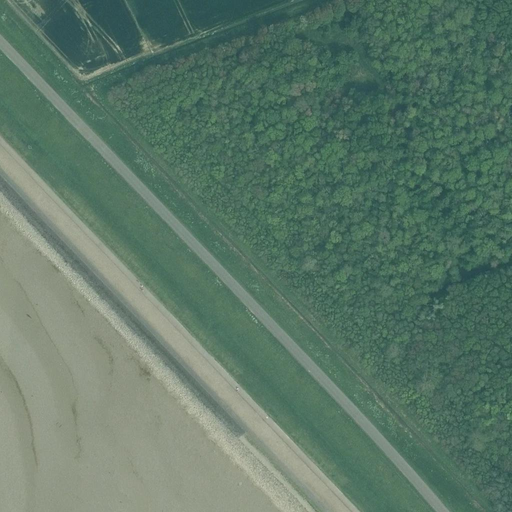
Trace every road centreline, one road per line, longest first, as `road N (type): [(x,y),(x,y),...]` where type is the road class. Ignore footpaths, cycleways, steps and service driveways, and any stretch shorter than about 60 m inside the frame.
road 1 (track): [(511,488),(139,88),(202,81),(310,42),(351,47),(381,68),(450,229),(472,260),(511,249)]
road 2 (unclassified): [(443,511),(0,41)]
